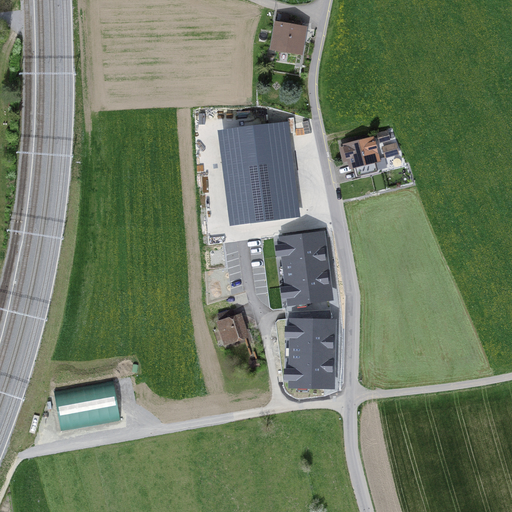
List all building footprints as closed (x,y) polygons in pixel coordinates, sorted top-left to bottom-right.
[(307,28),(276,23),(271,49),(303,54),(307,28)] [(222,112),(224,126),(241,123),(239,109),(222,112)] [(300,218),(288,122),(217,131),(229,227),(300,218)] [(386,129),(377,132),(380,142),(389,139),(386,129)] [(375,136),(344,143),(350,167),(381,160),(375,136)] [(394,142),(382,145),(385,156),(397,153),(394,142)] [(335,299),(326,231),(280,237),(289,306),(335,299)] [(241,313),(217,321),(225,345),(249,337),(241,313)] [(335,389),(337,320),(290,319),(288,387),(335,389)]
